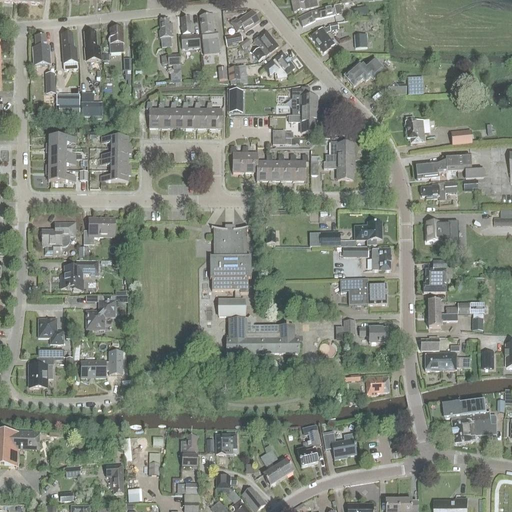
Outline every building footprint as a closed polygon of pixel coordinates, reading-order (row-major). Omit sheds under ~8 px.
[(290,0),(293,13),(318,8),(316,2),(313,2),(312,0),(290,0)] [(342,15),(339,6),(310,14),(299,20),(303,28),(319,21),(335,17),(342,15)] [(259,24),(252,14),(238,23),(237,22),(232,26),(237,34),(242,30),(245,34),(259,24)] [(212,18),(200,19),(203,53),(216,52),(215,43),(218,42),(218,35),(214,36),(212,18)] [(199,51),(198,38),(192,39),(191,37),(193,37),(192,25),(189,25),(189,20),(181,21),(182,37),(182,40),(180,40),(181,52),(199,51)] [(168,22),(159,23),(160,33),(158,33),(159,41),(160,41),(161,51),(171,50),(170,40),(172,40),(171,26),(168,26),(168,22)] [(310,38),(317,47),(323,55),(336,46),(334,43),(333,44),(327,35),(330,33),(338,32),(337,25),(329,27),(329,28),(325,30),(325,29),(323,30),(322,30),(310,38)] [(108,47),(111,47),(111,56),(123,55),(122,30),(109,31),(109,39),(107,40),(108,47)] [(255,42),(260,49),(251,56),(258,64),(278,49),(266,34),(255,42)] [(94,35),(85,35),(85,42),(84,42),(86,64),(100,63),(99,50),(96,50),(96,42),(95,42),(94,35)] [(242,43),(241,35),(224,39),(227,49),(233,48),(232,45),(242,43)] [(367,50),(367,36),(354,37),(354,50),(367,50)] [(72,45),(72,37),(62,38),(62,44),(62,54),(63,67),(77,66),(76,53),(73,53),(73,45),(72,45)] [(46,53),(45,38),(34,39),(35,54),(32,54),(33,68),(50,67),(49,53),(46,53)] [(240,47),(243,52),(252,46),(248,41),(240,47)] [(283,55),(263,70),(267,76),(274,75),(275,82),(287,80),(286,77),(295,70),(283,55)] [(179,84),(177,57),(166,58),(166,68),(172,68),(172,74),(168,74),(169,84),(179,84)] [(360,66),(344,79),(354,90),(363,82),(366,85),(372,80),(374,83),(385,74),(375,62),(365,71),(360,66)] [(230,87),(240,86),(238,68),(228,69),(229,83),(230,83),(230,87)] [(227,81),(226,69),(218,70),(219,82),(227,81)] [(54,75),(45,75),(46,90),(55,90),(54,75)] [(422,79),(408,80),(408,88),(408,96),(423,96),(422,87),(422,79)] [(394,86),(389,82),(379,91),(388,100),(391,97),(406,97),(405,86),(394,86)] [(242,93),(230,93),(230,115),(242,115),(242,93)] [(293,114),(293,118),(316,118),(316,101),(301,101),(301,114),(293,114)] [(101,105),(81,105),(81,118),(101,118),(101,105)] [(149,132),(161,132),(161,113),(158,113),(151,113),(151,106),(147,106),(145,113),(149,113),(149,132)] [(161,132),(173,131),(173,113),(169,113),(163,113),(163,106),(159,106),(158,113),(161,113),(161,132)] [(173,113),(173,131),(185,131),(185,113),(182,113),(175,113),(175,106),(171,106),(169,113),(173,113)] [(185,131),(197,131),(197,113),(194,113),(187,113),(187,106),(183,106),(182,113),(185,113),(185,131)] [(197,131),(209,131),(209,112),(207,112),(200,112),(200,106),(195,106),(194,113),(197,113),(197,131)] [(209,112),(209,131),(221,131),(221,112),(212,112),(212,106),(208,106),(207,112),(209,112)] [(59,108),(59,121),(79,121),(79,108),(59,108)] [(316,118),(293,118),(293,119),(289,119),(289,125),(301,125),(301,136),(316,136),(316,118)] [(405,124),(407,141),(410,141),(410,146),(424,144),(424,138),(426,137),(426,135),(424,135),(422,122),(414,123),(414,119),(406,120),(406,124),(405,124)] [(472,146),(470,133),(450,135),(452,148),(472,146)] [(272,139),(272,147),(291,147),(291,140),(285,140),(285,139),(272,139)] [(46,146),(46,151),(65,152),(65,146),(76,146),(76,140),(48,140),(48,146),(46,146)] [(110,147),(110,152),(131,152),(131,148),(128,148),(128,141),(101,141),(101,147),(110,147)] [(353,148),(339,148),(339,146),(331,147),(332,160),(326,160),(326,166),(333,166),(353,165),(353,148)] [(232,177),(244,177),(244,158),(241,158),(242,151),(243,148),(231,148),(228,158),(232,158),(232,177)] [(48,162),(76,163),(76,157),(65,157),(65,152),(46,151),(46,155),(48,155),(48,162)] [(244,158),(244,177),(256,177),(256,165),(257,165),(257,158),(247,158),(247,151),(242,151),(241,158),(244,158)] [(131,152),(110,152),(110,157),(101,157),(101,162),(128,163),(128,156),(131,156),(131,152)] [(446,163),(445,163),(446,173),(465,171),(465,180),(483,178),(483,172),(472,172),(471,171),(471,164),(473,164),(475,163),(474,161),(473,159),(471,159),(470,156),(445,158),(446,163)] [(268,165),(272,165),(270,158),(266,158),(266,165),(257,165),(256,165),(256,177),(256,185),(268,185),(268,165)] [(278,165),(272,165),(268,165),(268,185),(280,185),(280,165),(285,165),(283,158),(278,158),(278,165)] [(280,185),(292,185),(292,165),(296,165),(294,158),(290,158),(290,165),(285,165),(280,165),(280,185)] [(302,165),(296,165),(292,165),(292,185),(304,185),(304,165),(308,165),(308,164),(306,158),(302,158),(302,165)] [(76,163),(48,162),(48,168),(46,168),(46,173),(65,173),(65,168),(76,168),(76,163)] [(128,163),(101,162),(101,168),(110,168),(110,174),(131,174),(131,169),(128,169),(128,163)] [(446,173),(445,163),(436,163),(436,164),(416,165),(416,180),(437,179),(437,178),(438,178),(438,173),(446,173)] [(353,184),(353,165),(333,166),(326,166),(324,166),(324,173),(333,173),(333,171),(338,171),(338,184),(353,184)] [(87,172),(79,172),(79,183),(87,183),(87,172)] [(65,173),(46,173),(46,177),(48,177),(47,184),(75,185),(75,179),(65,178),(65,173)] [(131,179),(131,174),(110,174),(109,179),(100,179),(100,187),(105,187),(105,185),(128,185),(128,179),(131,179)] [(475,182),(463,182),(464,190),(476,190),(475,182)] [(446,204),(446,196),(457,195),(456,185),(438,186),(438,188),(433,188),(433,190),(422,191),(422,200),(427,200),(427,202),(440,202),(440,205),(446,204)] [(511,228),(511,220),(494,220),(494,228),(511,228)] [(91,222),(91,224),(91,234),(83,234),(83,248),(94,248),(94,240),(114,239),(114,224),(114,222),(91,222)] [(439,225),(426,225),(426,243),(436,243),(456,243),(456,224),(457,224),(457,223),(439,223),(439,225)] [(367,229),(354,230),(355,243),(366,242),(366,248),(376,248),(376,242),(381,242),(380,225),(367,226),(367,229)] [(54,234),(41,234),(41,242),(41,244),(41,250),(44,250),(44,258),(61,258),(61,250),(63,250),(65,249),(67,248),(68,247),(69,245),(69,240),(75,240),(75,226),(54,226),(54,234)] [(236,292),(236,302),(242,302),(242,295),(249,295),(249,280),(251,280),(252,280),(252,257),(251,257),(251,258),(248,258),(248,230),(250,229),(243,231),(235,232),(235,228),(227,228),(227,232),(220,231),(213,229),(215,230),(215,258),(212,258),(211,258),(211,281),(212,281),(212,280),(213,280),(213,292),(236,292)] [(266,233),(266,245),(275,245),(275,233),(266,233)] [(340,236),(309,235),(309,249),(320,249),(320,248),(340,248),(340,236)] [(368,259),(368,249),(342,249),(342,259),(368,259)] [(390,252),(372,252),(372,273),(390,273),(390,252)] [(445,292),(445,263),(432,263),(432,272),(425,272),(425,286),(423,286),(423,295),(447,295),(447,292),(445,292)] [(90,278),(98,278),(98,264),(84,264),(84,270),(64,270),(64,278),(60,278),(60,292),(73,292),(73,294),(80,294),(80,284),(82,284),(82,277),(90,277),(90,278)] [(340,282),(340,294),(348,293),(348,307),(367,307),(385,307),(386,307),(386,287),(385,287),(366,287),(366,282),(340,282)] [(98,298),(98,313),(85,313),(85,333),(104,333),(104,320),(114,320),(114,298),(98,298)] [(242,302),(236,302),(219,302),(220,318),(230,318),(230,322),(230,327),(229,327),(229,335),(230,335),(230,338),(228,338),(228,342),(227,342),(227,356),(299,355),(299,341),(295,341),(295,328),(289,328),(289,327),(286,327),(286,328),(254,328),(254,326),(252,325),(255,323),(251,320),(249,322),(248,320),(246,320),(245,302),(242,302)] [(428,317),(440,317),(440,303),(428,303),(428,317)] [(305,305),(305,314),(327,314),(327,305),(305,305)] [(472,321),(483,322),(483,316),(484,315),(484,305),(470,305),(470,306),(469,316),(472,316),(472,321)] [(457,306),(457,316),(469,316),(470,306),(457,306)] [(457,324),(457,318),(428,318),(428,330),(440,330),(440,324),(457,324)] [(483,322),(472,321),(472,334),(482,334),(483,322)] [(56,334),(56,322),(37,322),(37,341),(49,341),(49,347),(62,347),(62,333),(56,334)] [(355,337),(355,322),(343,322),(343,337),(355,337)] [(202,342),(202,328),(194,328),(194,342),(202,342)] [(381,330),(359,331),(360,339),(369,338),(369,346),(387,345),(386,333),(381,333),(381,330)] [(421,343),(421,353),(438,353),(438,340),(430,340),(430,343),(421,343)] [(81,364),(81,380),(90,380),(90,378),(95,378),(95,380),(105,380),(105,373),(109,373),(109,377),(122,377),(122,354),(109,354),(109,364),(105,364),(81,364)] [(482,364),(482,370),(494,370),(494,364),(488,364),(488,354),(482,354),(482,364)] [(455,356),(424,356),(425,373),(455,373),(455,370),(470,370),(470,360),(455,360),(455,356)] [(36,361),(36,369),(29,369),(29,391),(47,391),(46,369),(53,369),(53,361),(36,361)] [(366,381),(367,397),(378,397),(378,395),(389,394),(388,379),(366,381)] [(444,420),(451,420),(462,418),(460,404),(459,400),(452,400),(453,405),(442,406),(444,420)] [(484,401),(460,404),(462,418),(470,417),(471,421),(473,420),(474,423),(489,421),(490,421),(489,414),(486,414),(484,401)] [(462,418),(451,420),(454,445),(475,442),(475,438),(496,436),(496,426),(491,427),(490,421),(489,421),(474,423),(473,420),(471,421),(470,417),(462,418)] [(316,427),(307,429),(310,442),(302,444),(303,449),(296,451),(301,468),(317,464),(314,452),(312,452),(311,448),(320,446),(316,427)] [(17,434),(0,432),(0,467),(17,469),(18,451),(38,452),(39,433),(17,432),(17,434)] [(344,442),(335,444),(333,433),(322,435),(325,451),(332,450),(334,461),(342,460),(342,459),(356,456),(352,435),(343,437),(344,442)] [(216,455),(225,456),(225,455),(230,455),(230,447),(237,447),(237,436),(216,436),(216,455)] [(197,438),(187,438),(187,453),(191,453),(191,457),(182,457),(182,468),(197,468),(197,458),(195,458),(195,454),(197,454),(197,438)] [(266,455),(271,465),(277,461),(272,452),(271,452),(266,455)] [(159,477),(159,454),(149,454),(148,477),(159,477)] [(266,455),(262,458),(260,459),(266,468),(271,465),(266,455)] [(274,469),(281,480),(293,473),(286,462),(274,469)] [(269,488),(281,480),(274,469),(271,465),(266,468),(269,473),(262,477),(269,488)] [(123,467),(106,467),(106,478),(110,478),(111,491),(113,491),(113,495),(122,494),(121,477),(123,477),(123,467)] [(79,468),(65,469),(66,480),(80,479),(79,468)] [(216,478),(216,490),(229,490),(229,478),(216,478)] [(176,486),(176,496),(198,496),(198,485),(176,486)] [(128,491),(129,503),(142,503),(142,490),(128,491)] [(249,490),(241,496),(246,502),(253,511),(255,509),(257,511),(265,505),(256,494),(254,496),(249,490)] [(233,492),(227,496),(233,504),(230,506),(233,510),(232,511),(233,511),(247,511),(241,504),(242,503),(233,492)] [(456,503),(434,503),(434,511),(466,511),(466,500),(456,501),(456,503)] [(398,511),(398,502),(385,502),(385,511),(398,511)] [(411,502),(398,502),(398,511),(416,511),(417,511),(416,505),(411,505),(411,503),(411,502)] [(211,510),(212,511),(226,511),(219,503),(211,510)]
